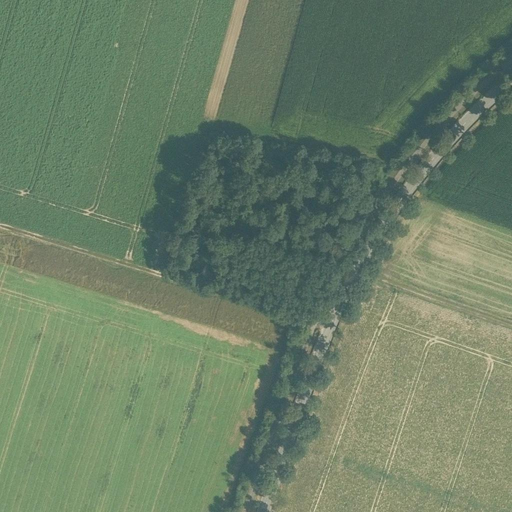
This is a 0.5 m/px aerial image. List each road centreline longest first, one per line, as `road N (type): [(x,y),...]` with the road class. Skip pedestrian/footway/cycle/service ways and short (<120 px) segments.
road 1 (unclassified): [(261,511),(362,255),(441,145),(511,79)]
road 2 (track): [(329,326),(0,233)]
road 3 (track): [(355,268),(511,324)]
road 4 (track): [(160,275),(202,130)]
